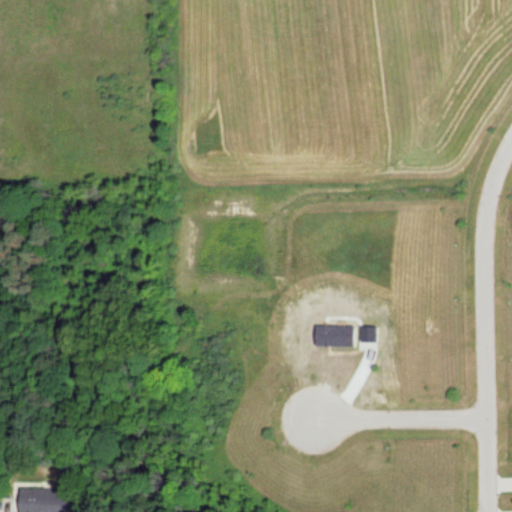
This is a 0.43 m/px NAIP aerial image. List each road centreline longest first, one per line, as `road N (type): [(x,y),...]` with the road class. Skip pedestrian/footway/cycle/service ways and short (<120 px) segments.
road 1 (residential): [(488,511),(486,212),(511,140)]
road 2 (residential): [(487,420),(315,418)]
